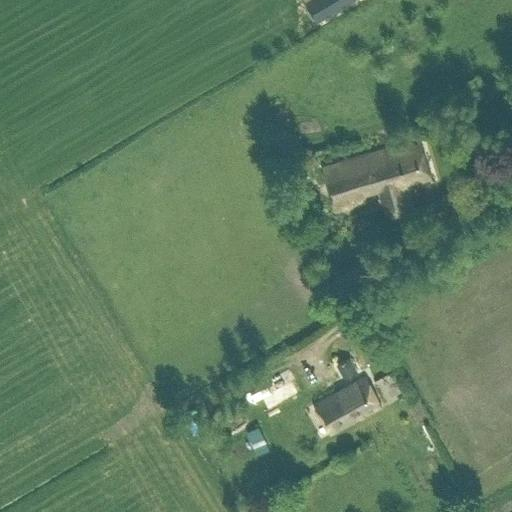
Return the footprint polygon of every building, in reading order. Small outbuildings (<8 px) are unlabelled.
[(407,184),(432,176),(421,141),(393,149),(392,146),(323,166),(336,209),(367,200),(364,190),(380,185),(389,214),(413,207),(407,184)] [(336,363),(344,378),(358,370),(350,356),(336,363)] [(260,380),(272,406),(302,393),(290,366),(260,380)] [(330,433),(381,405),(365,376),(338,390),(314,403),(330,433)] [(217,439),(209,444),(222,466),(230,461),(217,439)]
